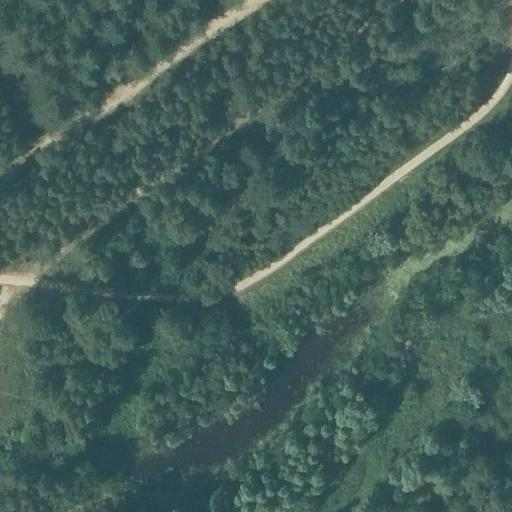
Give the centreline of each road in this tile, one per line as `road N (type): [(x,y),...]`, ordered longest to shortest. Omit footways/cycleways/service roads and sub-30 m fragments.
road 1 (track): [(0,283),(215,300),(484,109),(511,74)]
road 2 (track): [(392,0),(17,285)]
road 3 (track): [(256,0),(116,101),(0,170)]
